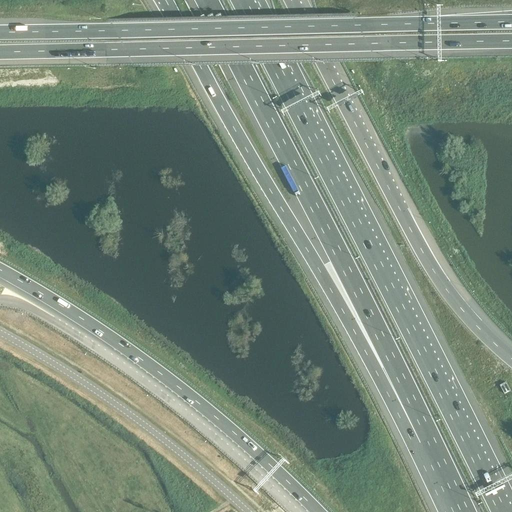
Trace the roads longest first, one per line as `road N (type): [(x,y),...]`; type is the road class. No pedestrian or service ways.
road 1 (motorway): [(501,511),(241,0)]
road 2 (motorway): [(174,0),(456,499)]
road 3 (motorway): [(210,0),(362,291),(456,499)]
road 4 (motorway): [(511,22),(0,34)]
road 5 (motorway): [(0,53),(511,41)]
road 6 (motorway): [(511,356),(435,266),(295,0)]
road 7 (motorway): [(0,276),(139,363),(311,511)]
road 8 (unknown): [(262,511),(129,401),(0,322)]
road 9 (unclassified): [(246,511),(120,406),(0,331)]
